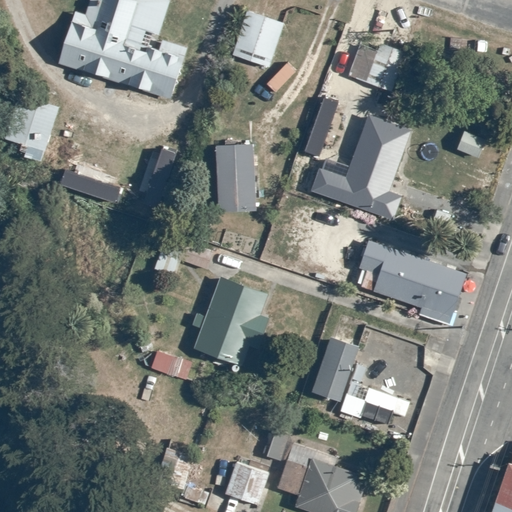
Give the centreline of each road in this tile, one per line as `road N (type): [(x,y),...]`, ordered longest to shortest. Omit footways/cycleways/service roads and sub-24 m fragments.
road 1 (unknown): [(13,0),(30,62),(51,93),(89,118),(175,134),(201,117),(220,43),(242,0)]
road 2 (tertiary): [(444,511),(485,386)]
